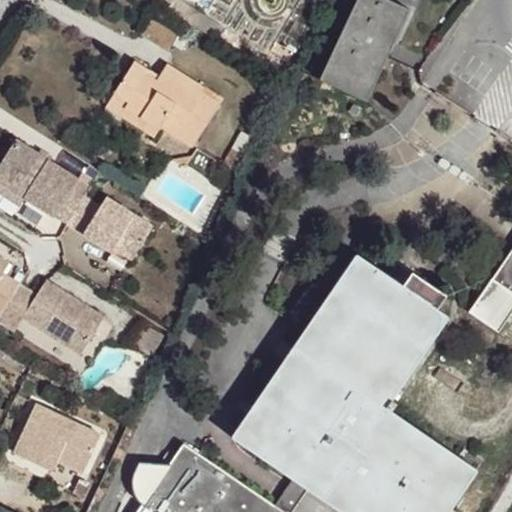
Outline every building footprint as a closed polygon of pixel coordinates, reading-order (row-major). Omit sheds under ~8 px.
[(404,8),(385,0),(350,0),(315,78),(363,98),(404,8)] [(158,80),(132,64),(116,93),(128,102),(124,108),(160,131),(162,127),(195,147),(219,107),(203,98),(208,90),(167,65),(158,80)] [(128,102),(116,93),(107,110),(155,139),(160,131),(124,108),(128,102)] [(79,181),(16,142),(0,168),(0,183),(26,199),(53,219),(56,217),(110,251),(114,247),(133,261),(153,230),(108,199),(103,209),(74,190),(79,181)] [(26,199),(0,183),(0,195),(20,208),(26,199)] [(511,236),(485,275),(511,293),(511,236)] [(443,292),(407,267),(398,280),(355,252),(230,435),(342,511),(443,511),(474,467),(385,403),(447,312),(434,305),(443,292)] [(0,304),(11,287),(0,279),(0,304)] [(28,297),(11,287),(0,304),(0,330),(5,334),(15,321),(73,356),(96,318),(37,283),(28,297)] [(96,439),(32,405),(5,449),(46,472),(51,462),(77,476),(96,439)] [(268,511),(274,504),(179,440),(131,511),(268,511)]
